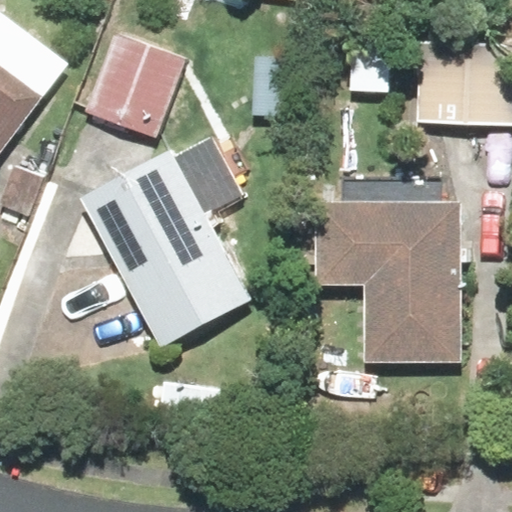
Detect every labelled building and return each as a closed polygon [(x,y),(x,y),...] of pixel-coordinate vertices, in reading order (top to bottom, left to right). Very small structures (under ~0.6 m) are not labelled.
[(388,24),(351,23),(350,82),(387,83),(388,24)] [(176,50),(105,27),(79,106),(150,130),(176,50)] [(511,29),(411,27),(408,112),(511,115),(511,29)] [(0,111),(30,71),(0,48),(0,111)] [(250,291),(206,206),(238,189),(204,124),(84,186),(162,337),(250,291)] [(50,164),(9,151),(0,180),(0,197),(37,208),(42,191),(50,164)] [(456,353),(458,192),(317,190),(316,275),(363,275),(362,351),(456,353)] [(77,201),(42,191),(37,208),(16,277),(51,288),(77,201)] [(220,377),(153,372),(150,404),(217,410),(220,377)]
